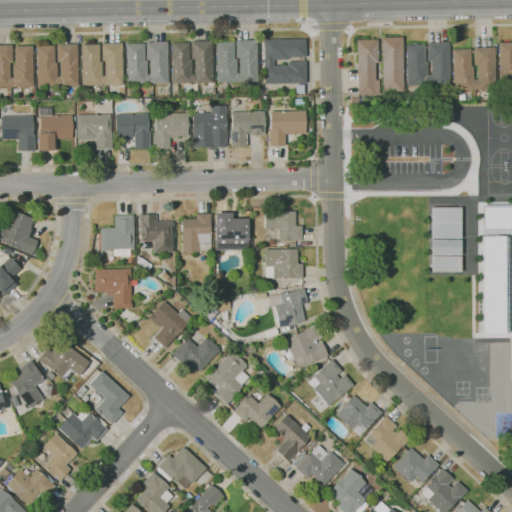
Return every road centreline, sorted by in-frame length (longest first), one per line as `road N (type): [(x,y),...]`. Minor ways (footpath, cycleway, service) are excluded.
road 1 (residential): [(511,488),(387,374),(346,310),(335,272),(329,4)]
road 2 (residential): [(80,185),(75,245),(56,288),(291,511)]
road 3 (residential): [(332,175),(80,185)]
road 4 (primary): [(329,4),(511,0)]
road 5 (primary): [(149,9),(329,4)]
road 6 (primary): [(0,13),(149,9)]
road 7 (residential): [(172,403),(73,511)]
